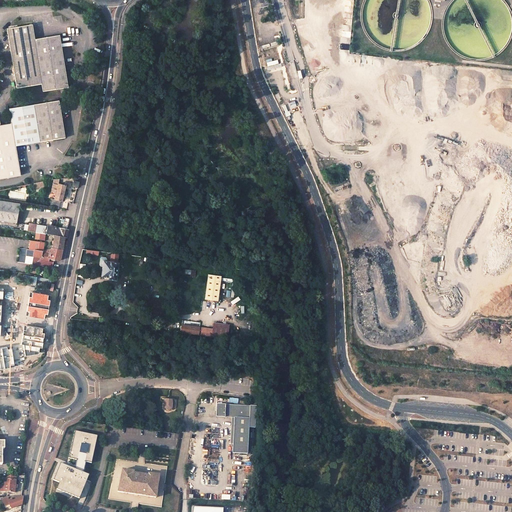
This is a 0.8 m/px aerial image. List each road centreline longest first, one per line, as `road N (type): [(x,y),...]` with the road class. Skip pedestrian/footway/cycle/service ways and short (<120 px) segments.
road 1 (unclassified): [(511,435),(481,416),(383,403),(347,370),(328,231),(256,65),(245,0)]
road 2 (secondary): [(55,324),(112,42)]
road 3 (residential): [(83,390),(192,385),(178,474),(184,495)]
